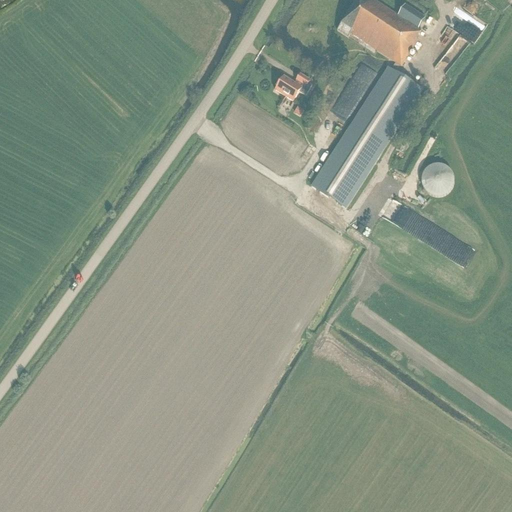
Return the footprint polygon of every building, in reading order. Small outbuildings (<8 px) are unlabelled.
[(388,69),(312,189),(345,210),(422,91),(395,74),(400,67),(401,68),(417,42),(416,41),(421,32),(417,30),(424,19),(405,6),(398,17),(371,0),(356,0),(354,5),(354,4),(346,16),(341,25),(337,32),(348,39),(351,34),(353,35),(352,36),(396,64),(391,71),(388,69)] [(354,72),(344,91),(361,100),(376,72),(361,65),(357,73),(354,72)] [(295,85),(284,78),(275,92),(293,103),(298,94),(305,98),(312,87),(308,85),(310,82),(300,76),(296,82),(295,85)] [(297,108),(294,114),(300,117),(303,111),(297,108)] [(421,183),(421,186),(422,189),(424,192),(427,194),(429,196),(431,198),(434,199),(437,199),(440,199),(443,198),(445,197),(448,195),(450,193),(451,191),(453,188),(453,185),(454,181),(453,178),(452,175),(450,172),(447,169),(445,168),(441,167),(438,166),(434,166),(431,167),(428,169),(425,172),(423,174),(422,177),(421,180),(421,183)] [(440,244),(437,250),(441,252),(445,245),(448,247),(453,236),(441,230),(435,242),(440,244)] [(469,263),(475,248),(458,242),(453,257),(469,263)]
